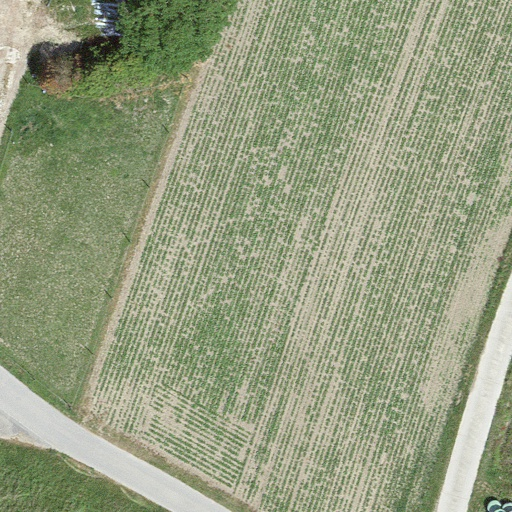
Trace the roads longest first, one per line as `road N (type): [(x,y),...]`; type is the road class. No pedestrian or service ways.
road 1 (track): [(200,511),(0,393)]
road 2 (track): [(454,511),(511,323)]
